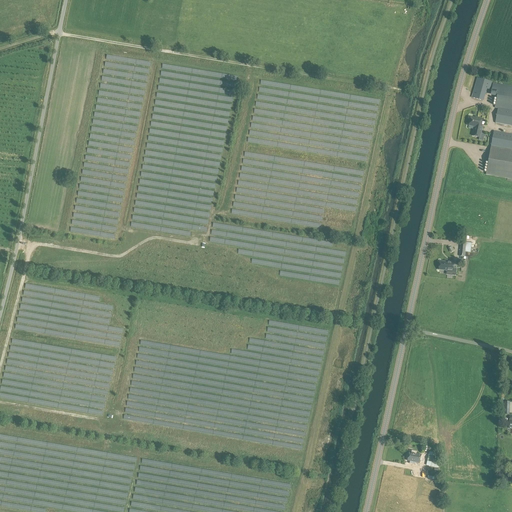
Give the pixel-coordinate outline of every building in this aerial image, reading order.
[(492,82),(484,80),(477,78),(477,80),(472,98),(483,101),(486,89),(489,90),(492,82)] [(511,87),(493,84),(491,94),(497,95),(495,109),(498,109),(511,110),(511,87)] [(498,109),(495,123),(511,126),(511,110),(498,109)] [(471,118),(469,126),(475,127),(473,136),(480,138),(483,128),(481,127),(483,119),(478,118),(477,119),(471,118)] [(511,135),(494,132),(491,146),(511,150),(511,135)] [(511,179),(511,150),(491,146),(486,175),(511,179)] [(461,242),(459,257),(465,257),(466,252),(470,253),(471,244),(466,244),(466,243),(461,242)] [(448,263),(440,262),(439,270),(447,271),(447,275),(456,276),(456,269),(454,269),(455,263),(448,262),(448,263)] [(410,453),(408,461),(411,462),(410,464),(415,465),(416,463),(420,464),(422,455),(410,453)] [(427,464),(432,465),(437,465),(437,463),(435,463),(436,458),(433,457),(434,455),(429,454),(427,464)]
